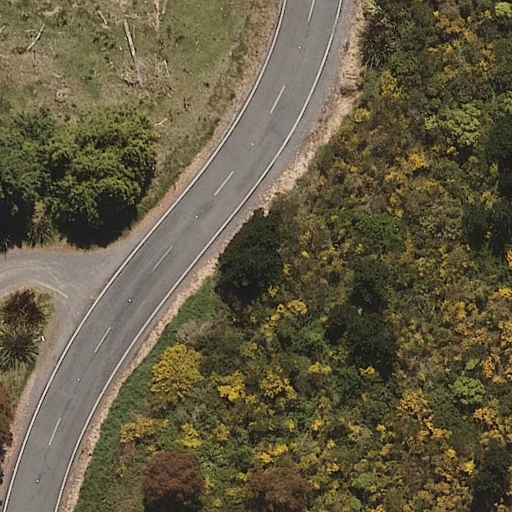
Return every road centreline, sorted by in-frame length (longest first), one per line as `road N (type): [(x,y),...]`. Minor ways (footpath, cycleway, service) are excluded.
road 1 (secondary): [(27,511),(93,353),(261,129),(313,0)]
road 2 (track): [(123,307),(45,273),(0,275)]
